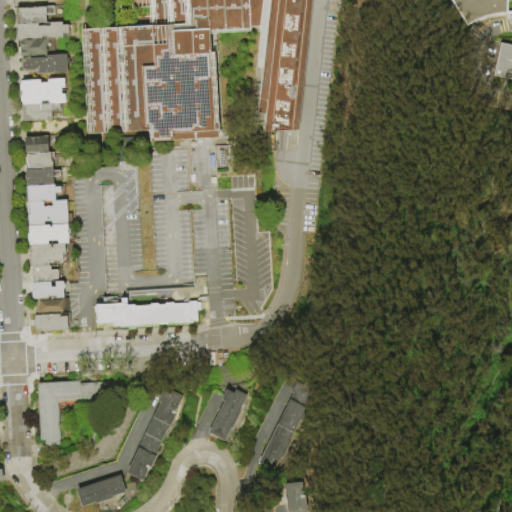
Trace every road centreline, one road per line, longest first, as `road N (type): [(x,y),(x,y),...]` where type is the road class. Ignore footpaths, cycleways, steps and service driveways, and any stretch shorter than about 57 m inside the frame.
road 1 (residential): [(0,169),(22,474)]
road 2 (residential): [(22,474),(53,511),(164,503),(189,454),(203,450),(227,463),(228,511)]
road 3 (residential): [(240,343),(11,357)]
road 4 (residential): [(511,23),(477,36),(470,58),(478,85),(511,99)]
